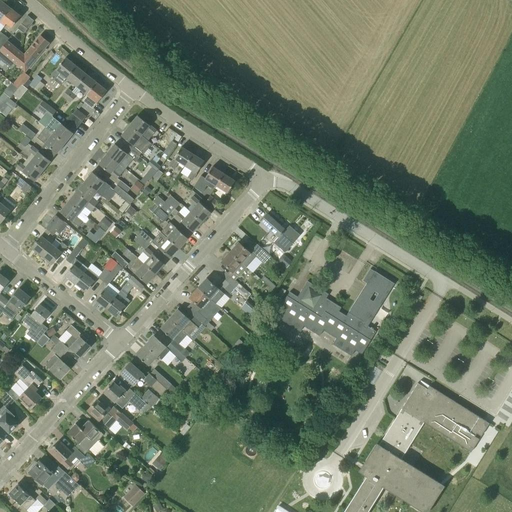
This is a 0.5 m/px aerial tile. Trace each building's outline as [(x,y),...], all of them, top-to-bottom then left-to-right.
[(0,0),(0,21),(10,8),(0,0)] [(0,49),(7,41),(9,38),(1,32),(7,24),(12,27),(21,16),(10,8),(0,21),(0,49)] [(28,29),(21,24),(17,28),(24,34),(28,29)] [(15,63),(17,64),(26,71),(49,43),(41,36),(25,56),(23,54),(15,63)] [(12,70),(17,64),(15,63),(23,54),(7,41),(0,49),(0,60),(1,60),(12,70)] [(67,78),(76,66),(66,58),(56,70),(51,76),(55,80),(61,85),(62,83),(67,78)] [(76,66),(67,78),(77,87),(87,74),(76,66)] [(13,84),(18,88),(20,89),(30,77),(24,72),(13,84)] [(77,87),(87,94),(96,82),(87,74),(77,87)] [(42,79),(37,75),(29,85),(34,89),(42,79)] [(87,94),(87,95),(83,99),(90,105),(94,100),(97,103),(107,91),(96,82),(87,94)] [(18,88),(13,84),(11,83),(4,92),(10,98),(18,88)] [(66,100),(72,92),(68,88),(62,96),(66,100)] [(72,92),(66,100),(70,103),(77,95),(72,92)] [(4,105),(12,112),(17,105),(10,99),(4,105)] [(56,112),(43,101),(37,108),(50,119),(56,112)] [(77,128),(83,121),(72,113),(67,120),(77,128)] [(138,116),(130,126),(142,136),(148,141),(153,135),(156,131),(138,116)] [(73,133),(54,118),(51,122),(46,128),(53,133),(65,143),(73,133)] [(19,129),(32,139),(36,134),(23,124),(19,129)] [(121,136),(133,145),(142,153),(144,154),(152,144),(148,141),(142,136),(130,126),(121,136)] [(38,139),(45,144),(57,153),(65,143),(53,133),(46,128),(38,139)] [(31,140),(26,136),(21,143),(26,147),(31,140)] [(140,157),(139,156),(129,149),(126,153),(115,144),(107,154),(119,164),(126,169),(133,160),(136,162),(140,158),(140,157)] [(35,156),(30,162),(43,171),(51,161),(38,151),(39,151),(32,146),(29,151),(35,156)] [(179,162),(185,166),(193,154),(182,147),(174,159),(169,166),(175,169),(179,162)] [(99,164),(118,179),(121,175),(114,170),(119,164),(107,154),(99,164)] [(204,161),(193,154),(185,166),(192,170),(188,177),(193,180),(197,174),(197,173),(204,161)] [(160,165),(153,160),(149,164),(157,170),(160,165)] [(16,167),(22,172),(35,182),(43,171),(30,162),(26,167),(20,162),(16,167)] [(201,176),(194,187),(203,192),(206,188),(207,185),(214,189),(216,186),(224,174),(213,167),(205,178),(201,176)] [(163,174),(159,170),(152,178),(157,182),(163,174)] [(92,172),(84,182),(96,192),(103,197),(111,187),(92,172)] [(216,186),(228,193),(235,181),(224,174),(216,186)] [(146,185),(150,180),(146,176),(141,181),(146,185)] [(1,181),(0,182),(0,190),(8,180),(4,177),(1,181)] [(31,186),(26,183),(22,179),(19,184),(23,187),(21,189),(26,193),(31,186)] [(131,188),(137,193),(144,185),(138,180),(131,188)] [(121,181),(117,185),(127,193),(131,189),(121,181)] [(99,202),(93,197),(96,192),(84,182),(76,192),(95,207),(99,202)] [(135,199),(127,193),(117,185),(113,190),(130,205),(135,199)] [(147,186),(142,191),(147,196),(151,190),(147,186)] [(95,207),(76,192),(68,202),(81,212),(87,217),(91,212),(95,207)] [(193,232),(202,222),(187,209),(184,206),(179,212),(176,209),(180,204),(171,195),(165,202),(158,196),(153,202),(158,207),(169,216),(172,213),(175,216),(175,217),(182,222),(193,232)] [(219,203),(211,195),(206,203),(214,209),(219,203)] [(187,209),(202,222),(211,212),(200,203),(200,202),(193,196),(189,201),(192,204),(187,209)] [(0,203),(0,222),(1,224),(16,205),(6,197),(0,203)] [(81,212),(68,202),(60,212),(79,227),(83,222),(86,223),(89,220),(88,218),(87,217),(81,212)] [(137,212),(131,206),(126,211),(131,216),(132,217),(137,212)] [(164,222),(169,216),(158,207),(153,212),(164,222)] [(285,253),(301,235),(290,226),(286,230),(267,214),(261,221),(279,237),(274,242),(285,253)] [(48,224),(50,225),(47,229),(51,232),(53,234),(56,231),(60,234),(68,224),(63,221),(57,216),(54,220),(52,219),(48,224)] [(104,219),(99,226),(106,231),(111,225),(104,219)] [(161,232),(167,238),(179,248),(188,238),(170,222),(161,232)] [(116,227),(111,232),(117,237),(122,232),(116,227)] [(90,231),(86,236),(96,243),(105,232),(100,228),(94,234),(90,231)] [(51,232),(47,229),(31,248),(41,256),(51,244),(46,239),(51,232)] [(144,229),(134,238),(144,248),(153,238),(144,229)] [(51,244),(41,256),(51,265),(62,252),(67,246),(62,242),(56,237),(51,244)] [(83,238),(78,245),(83,249),(84,247),(85,247),(89,242),(83,238)] [(156,238),(154,241),(152,242),(158,248),(170,258),(179,248),(167,238),(162,243),(156,238)] [(239,243),(230,252),(247,267),(256,257),(265,264),(271,257),(264,251),(264,250),(257,244),(250,253),(239,243)] [(83,249),(78,245),(66,260),(71,264),(76,258),(83,249)] [(154,254),(147,248),(146,250),(143,253),(149,258),(144,263),(156,274),(165,264),(153,254),(154,254)] [(115,252),(111,256),(125,268),(129,264),(115,252)] [(246,299),(247,300),(249,298),(248,297),(251,294),(236,280),(238,277),(239,278),(248,268),(247,267),(230,252),(221,262),(232,272),(229,275),(225,280),(235,288),(246,299)] [(280,262),(287,269),(293,262),(286,256),(282,256),(280,258),(280,262)] [(106,268),(111,272),(118,263),(112,258),(108,262),(110,263),(106,268)] [(138,258),(129,268),(147,284),(156,274),(144,263),(138,258)] [(111,272),(103,281),(108,285),(122,267),(118,263),(111,272)] [(76,284),(85,273),(74,264),(65,275),(76,284)] [(86,292),(98,278),(99,277),(99,276),(88,268),(85,273),(76,284),(86,292)] [(111,272),(106,268),(99,276),(99,277),(98,278),(103,281),(111,272)] [(346,316),(339,311),(341,308),(318,293),(320,289),(308,281),(298,297),(290,292),(279,310),(286,315),(282,320),(301,332),(304,326),(320,336),(324,330),(337,338),(333,344),(352,355),(356,349),(363,354),(377,331),(374,329),(374,328),(372,326),(371,327),(368,325),(367,328),(363,326),(372,312),(374,313),(389,289),(387,288),(391,282),(394,284),(395,284),(375,271),(374,271),(371,269),(363,281),(367,283),(346,316)] [(0,302),(4,297),(0,293),(9,281),(0,273),(0,302)] [(261,280),(273,290),(276,286),(264,276),(261,280)] [(134,286),(140,292),(144,287),(138,282),(132,277),(129,281),(134,286)] [(198,288),(210,298),(218,289),(207,278),(198,288)] [(230,293),(235,288),(225,280),(221,285),(230,293)] [(193,316),(202,324),(205,327),(210,322),(204,317),(216,304),(210,298),(198,288),(189,298),(201,308),(198,311),(193,316)] [(4,297),(0,302),(0,316),(3,312),(12,319),(14,318),(21,309),(30,298),(19,289),(9,301),(4,297)] [(115,298),(104,290),(96,300),(107,309),(115,298)] [(127,295),(121,290),(115,298),(107,309),(117,317),(130,301),(126,297),(127,295)] [(247,300),(246,299),(241,304),(239,306),(250,314),(256,307),(247,300)] [(40,304),(31,315),(37,321),(32,327),(32,328),(27,334),(37,342),(48,329),(42,324),(51,313),(40,304)] [(205,327),(202,324),(193,316),(190,320),(185,315),(184,313),(183,314),(178,310),(170,319),(170,318),(169,319),(187,335),(189,337),(189,336),(194,340),(206,328),(205,327)] [(172,339),(173,338),(174,340),(170,344),(183,355),(186,358),(190,353),(186,349),(188,346),(183,340),(187,335),(169,319),(161,329),(166,333),(167,335),(168,334),(172,339)] [(61,340),(56,345),(65,353),(71,347),(81,357),(82,357),(87,352),(86,351),(90,347),(86,342),(88,340),(82,335),(80,337),(79,336),(81,334),(72,325),(67,331),(72,336),(64,344),(61,340)] [(57,333),(54,328),(48,331),(51,336),(57,333)] [(379,343),(383,336),(378,332),(373,339),(379,343)] [(183,355),(170,344),(167,347),(166,346),(161,342),(161,341),(160,340),(159,340),(154,336),(146,345),(145,345),(157,356),(163,361),(170,354),(171,354),(172,353),(177,358),(180,359),(183,355)] [(6,345),(0,339),(0,349),(1,350),(2,349),(7,354),(10,350),(5,346),(6,345)] [(240,349),(235,344),(231,349),(237,354),(240,349)] [(65,353),(56,345),(52,350),(61,358),(65,353)] [(143,361),(144,361),(149,365),(157,356),(145,345),(145,346),(146,346),(137,355),(142,359),(142,360),(143,361)] [(55,355),(46,364),(61,379),(65,374),(64,374),(69,369),(70,369),(60,359),(55,355)] [(121,373),(134,385),(141,377),(151,387),(152,387),(162,396),(167,390),(157,381),(150,374),(147,378),(130,363),(121,373)] [(33,371),(31,373),(22,365),(14,373),(29,387),(19,397),(31,408),(41,398),(35,392),(38,389),(37,390),(36,389),(43,381),(33,371)] [(162,375),(157,381),(167,390),(172,384),(162,375)] [(116,402),(122,408),(129,401),(141,412),(143,409),(145,412),(150,407),(141,399),(130,389),(127,392),(120,386),(119,387),(113,382),(104,392),(116,402)] [(367,511),(383,487),(422,511),(428,511),(445,486),(401,458),(424,422),(471,452),(479,439),(484,442),(486,439),(481,436),(489,423),(429,386),(427,389),(418,383),(379,445),(376,443),(358,472),(366,477),(344,511),(367,511)] [(10,396),(15,401),(16,402),(20,397),(19,397),(11,389),(7,393),(10,396)] [(159,399),(149,389),(141,399),(150,407),(151,408),(159,399)] [(202,394),(207,399),(211,395),(206,390),(202,394)] [(3,394),(0,397),(0,423),(10,433),(11,432),(13,432),(15,430),(15,428),(19,424),(12,418),(14,416),(7,409),(12,404),(15,401),(10,396),(7,399),(3,394)] [(100,420),(105,425),(110,429),(117,421),(127,430),(133,424),(114,407),(111,410),(104,404),(103,405),(97,400),(88,410),(100,420)] [(88,420),(81,428),(76,424),(67,433),(78,443),(76,446),(85,454),(104,435),(88,420)] [(74,446),(70,451),(59,441),(50,451),(68,469),(72,465),(71,464),(76,458),(80,462),(81,462),(88,468),(95,461),(88,454),(85,457),(74,446)] [(327,451),(316,444),(314,449),(311,453),(314,455),(314,456),(320,461),(327,451)] [(167,463),(166,462),(170,458),(164,453),(160,457),(159,456),(153,463),(161,470),(167,463)] [(62,484),(72,493),(79,486),(76,483),(71,478),(67,474),(61,481),(40,462),(35,467),(33,465),(29,469),(31,471),(30,472),(37,479),(34,481),(40,486),(42,484),(48,489),(53,483),(58,488),(62,484)] [(163,472),(161,470),(153,463),(148,468),(158,477),(163,472)] [(76,472),(71,478),(76,483),(79,480),(79,475),(76,472)] [(153,475),(144,472),(142,480),(151,482),(153,475)] [(9,494),(26,510),(36,501),(19,484),(17,486),(16,486),(14,488),(14,489),(13,490),(9,494)] [(144,493),(136,486),(125,498),(132,505),(144,493)] [(47,501),(41,496),(40,495),(36,498),(37,499),(44,505),(49,511),(55,504),(49,499),(47,501)] [(159,511),(164,509),(159,501),(152,505),(156,511),(159,511)]
